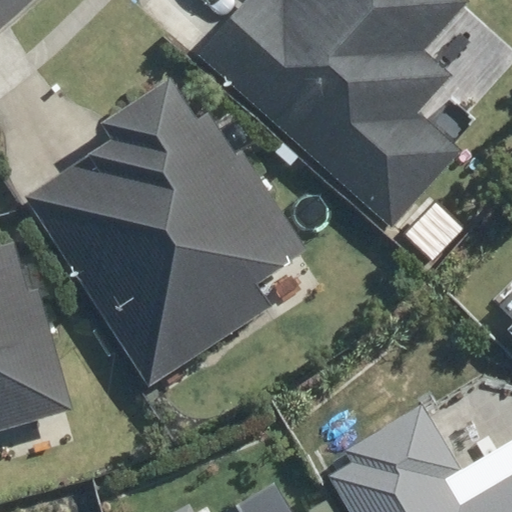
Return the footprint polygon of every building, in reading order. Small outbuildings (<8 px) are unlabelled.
[(247,0),(199,49),(388,232),(462,155),(421,115),(456,79),(428,52),(476,3),(472,0),(247,0)] [(106,138),(21,190),(144,389),(279,306),(285,317),(325,292),(212,110),(196,119),(166,69),(92,115),(106,138)] [(0,462),(88,436),(28,235),(0,243),(0,462)] [(511,511),(511,474),(477,495),(428,410),(328,468),(354,511),(511,511)] [(296,511),(277,476),(212,511),(296,511)]
